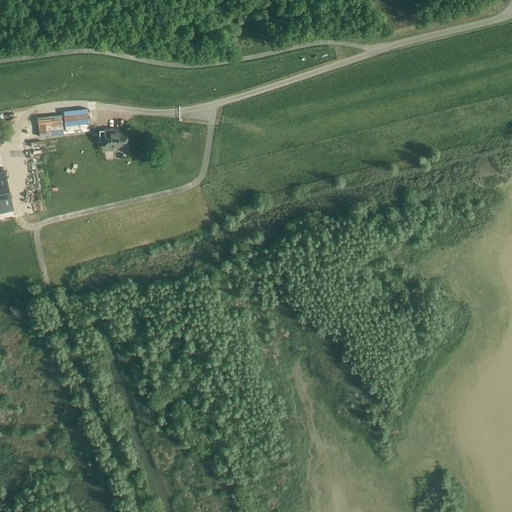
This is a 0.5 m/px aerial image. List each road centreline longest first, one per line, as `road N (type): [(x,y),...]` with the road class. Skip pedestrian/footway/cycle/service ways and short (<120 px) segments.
road 1 (unknown): [(0,26),(64,13),(190,36),(320,0)]
road 2 (residential): [(178,113),(383,48)]
road 3 (unclassified): [(383,48),(511,12)]
